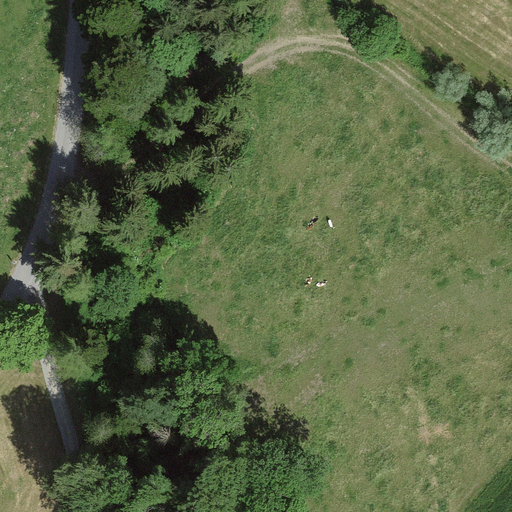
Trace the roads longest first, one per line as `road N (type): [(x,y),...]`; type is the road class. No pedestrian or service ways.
road 1 (track): [(511,148),(349,36),(295,36),(29,266)]
road 2 (unclassified): [(0,324),(60,180),(82,0)]
road 3 (track): [(89,511),(29,266)]
